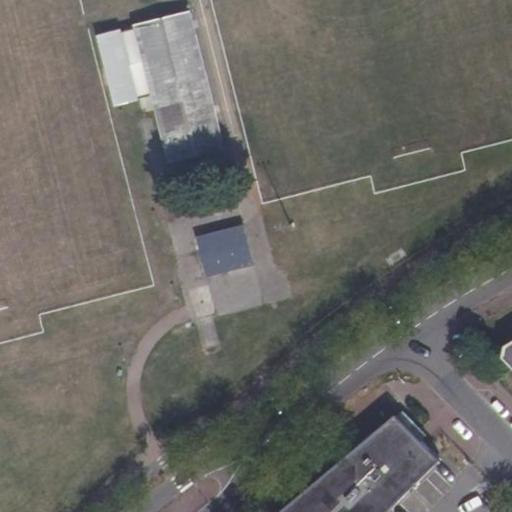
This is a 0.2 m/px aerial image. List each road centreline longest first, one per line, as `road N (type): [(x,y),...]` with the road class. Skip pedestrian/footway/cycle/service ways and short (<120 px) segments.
road 1 (residential): [(261,445),(407,331)]
road 2 (residential): [(407,331),(511,448)]
road 3 (residential): [(261,445),(219,458),(142,511)]
road 4 (residential): [(407,331),(511,268)]
